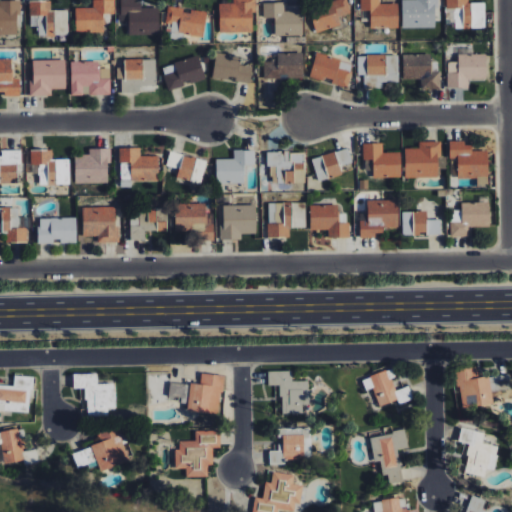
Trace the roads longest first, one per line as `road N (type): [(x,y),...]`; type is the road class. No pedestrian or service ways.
road 1 (residential): [(0,359),(511,349)]
road 2 (secondary): [(0,314),(511,305)]
road 3 (residential): [(0,263),(511,260)]
road 4 (residential): [(507,0),(511,260)]
road 5 (residential): [(302,110),(511,115)]
road 6 (residential): [(0,120),(202,117)]
road 7 (residential): [(434,351),(436,493)]
